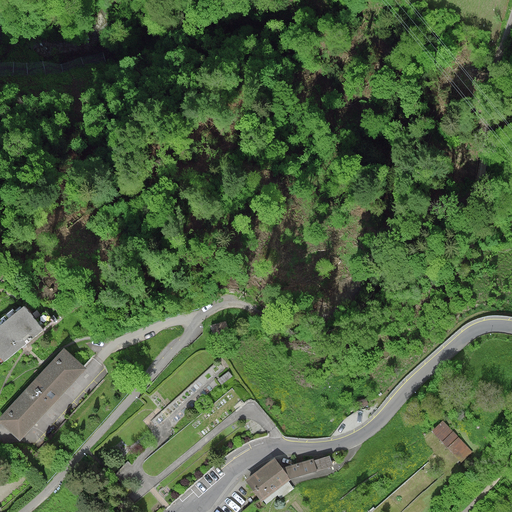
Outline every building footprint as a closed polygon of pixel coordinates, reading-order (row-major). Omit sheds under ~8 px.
[(25,309),(0,328),(0,353),(4,359),(42,330),(25,309)] [(226,323),(212,327),(215,339),(229,335),(226,323)] [(64,350),(0,419),(0,420),(20,439),(85,368),(64,350)] [(472,452),(443,421),(433,431),(462,461),(472,452)] [(313,462),(313,459),(287,468),(291,478),(332,465),(329,457),(313,462)] [(288,479),(274,460),(247,480),(261,499),(288,479)]
